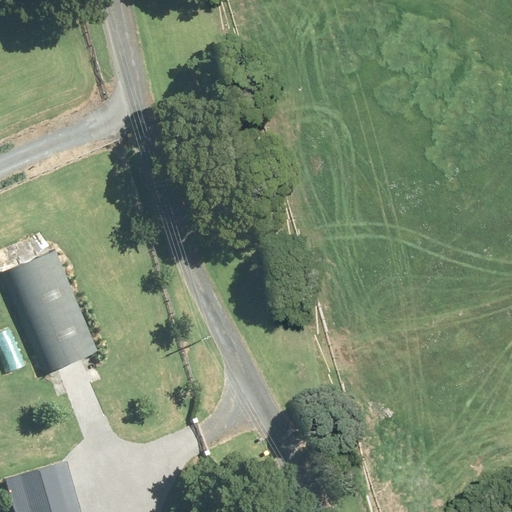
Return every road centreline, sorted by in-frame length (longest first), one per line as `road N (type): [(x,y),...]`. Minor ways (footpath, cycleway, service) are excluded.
road 1 (unclassified): [(251,362),(119,0)]
road 2 (residential): [(251,362),(320,511)]
